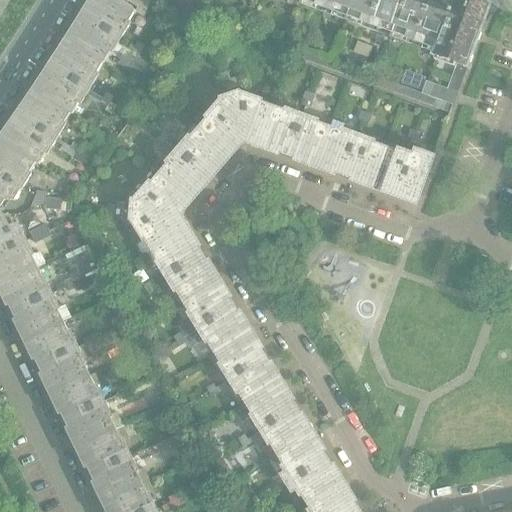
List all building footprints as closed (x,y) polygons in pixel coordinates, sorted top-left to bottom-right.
[(113,54),(131,24),(128,22),(135,11),(116,0),(92,0),(68,39),(104,62),(110,52),(113,54)] [(306,0),(347,15),(352,0),(306,0)] [(392,31),(403,0),(352,0),(347,15),(392,31)] [(437,48),(454,0),(403,0),(392,31),(437,48)] [(467,66),(489,6),(472,0),(471,0),(454,0),(437,48),(435,55),(457,63),(467,66)] [(138,8),(136,12),(143,16),(146,7),(140,3),(138,8)] [(210,17),(213,9),(200,4),(197,12),(210,17)] [(191,37),(200,19),(183,10),(174,28),(191,37)] [(257,22),(260,14),(250,10),(247,18),(257,22)] [(301,25),(305,15),(299,12),(295,22),(301,25)] [(233,37),(236,30),(228,27),(225,34),(233,37)] [(81,105),(99,75),(97,73),(104,62),(68,39),(64,47),(35,90),(72,114),(78,103),(81,105)] [(141,51),(144,46),(137,42),(135,47),(141,51)] [(138,55),(141,51),(135,47),(132,52),(138,55)] [(422,93),(376,76),(340,63),(332,60),(294,47),(291,56),(450,113),(453,105),(428,95),(422,93)] [(464,73),(467,66),(457,63),(454,69),(464,73)] [(462,79),(464,73),(454,69),(452,76),(462,79)] [(230,79),(227,71),(218,75),(221,82),(230,79)] [(460,86),(462,79),(452,76),(450,82),(460,86)] [(238,87),(235,78),(225,81),(228,91),(238,87)] [(426,81),(422,93),(428,95),(432,84),(426,81)] [(457,92),(460,86),(450,82),(447,89),(457,92)] [(457,92),(447,89),(432,84),(428,95),(453,105),(457,92)] [(260,147),(277,100),(265,96),(262,102),(238,93),(236,89),(220,95),(220,98),(205,116),(201,113),(192,124),(200,130),(231,157),(239,147),(248,143),(260,147)] [(46,156),(72,114),(35,90),(33,93),(2,138),(36,162),(41,153),(46,156)] [(107,107),(110,103),(103,99),(101,103),(107,107)] [(315,168),(328,131),(313,125),(314,121),(286,111),(288,104),(277,100),(260,147),(280,155),(281,152),(295,157),(294,160),(315,168)] [(192,202),(231,157),(200,130),(191,141),(187,138),(167,162),(164,160),(155,171),(192,202)] [(169,137),(163,131),(160,135),(166,141),(169,137)] [(372,188),(385,152),(370,146),(371,142),(342,131),(340,135),(328,131),(315,168),(336,175),(337,175),(337,173),(351,178),(351,180),(351,181),(372,188)] [(166,141),(160,135),(156,139),(162,144),(166,141)] [(15,201),(31,175),(26,171),(32,162),(35,163),(36,162),(2,138),(0,140),(0,219),(5,218),(1,210),(6,200),(15,201)] [(87,158),(77,152),(78,151),(71,147),(58,140),(57,143),(62,146),(59,150),(83,165),(87,158)] [(78,151),(80,147),(74,143),(71,147),(78,151)] [(417,204),(433,158),(419,153),(417,159),(398,152),(397,156),(385,152),(372,188),(417,204)] [(154,250),(188,230),(182,219),(184,210),(192,202),(155,171),(147,180),(153,185),(152,187),(149,184),(131,204),(126,204),(126,222),(131,222),(143,241),(147,238),(154,250)] [(45,203),(45,197),(35,197),(31,207),(44,206),(44,203),(45,203)] [(33,255),(19,224),(16,226),(16,225),(10,228),(5,218),(0,219),(0,286),(37,269),(31,256),(33,255)] [(271,223),(267,229),(272,233),(277,228),(271,223)] [(33,238),(48,231),(45,224),(31,231),(33,235),(32,236),(33,238)] [(290,238),(279,229),(273,236),(284,245),(290,238)] [(205,263),(198,250),(200,249),(188,230),(154,250),(144,256),(151,268),(157,264),(172,289),(176,294),(180,291),(187,302),(220,281),(208,261),(205,263)] [(36,243),(50,236),(48,231),(33,238),(36,243)] [(94,261),(78,268),(81,276),(84,274),(86,278),(87,277),(99,272),(94,261)] [(65,321),(52,294),(46,279),(43,280),(37,269),(0,286),(0,287),(9,307),(11,305),(18,319),(16,320),(25,340),(65,321)] [(122,281),(117,272),(108,278),(113,286),(122,281)] [(154,286),(162,281),(158,275),(151,281),(154,286)] [(75,283),(77,288),(75,288),(77,292),(91,285),(87,277),(86,278),(75,283)] [(74,283),(72,278),(64,282),(67,287),(74,283)] [(251,331),(239,312),(237,314),(229,301),(231,300),(220,281),(187,302),(194,312),(190,314),(193,319),(179,327),(182,333),(174,337),(180,346),(187,342),(185,338),(199,329),(208,343),(211,341),(218,352),(251,331)] [(153,286),(150,282),(144,286),(146,290),(153,286)] [(75,283),(74,283),(67,287),(69,292),(75,288),(77,288),(75,283)] [(146,291),(142,285),(136,289),(140,295),(146,291)] [(156,291),(153,286),(146,290),(149,295),(156,291)] [(135,308),(148,300),(145,294),(131,302),(135,308)] [(101,370),(89,345),(79,350),(65,321),(25,340),(35,361),(38,359),(44,373),(42,374),(43,376),(52,395),(89,377),(89,376),(101,370)] [(268,365),(260,352),(263,350),(251,331),(218,352),(225,364),(221,366),(239,395),(243,392),(248,402),(282,382),(270,363),(268,365)] [(85,344),(93,340),(100,337),(98,332),(83,339),(85,344)] [(103,342),(100,337),(93,340),(96,345),(103,342)] [(113,417),(106,402),(99,387),(95,389),(89,377),(52,395),(61,415),(64,414),(70,427),(68,428),(78,448),(123,426),(118,415),(113,417)] [(299,415),(292,403),(294,401),(282,382),(248,402),(256,415),(253,417),(269,444),(273,442),(280,454),(313,433),(302,414),(299,415)] [(216,389),(213,384),(206,388),(209,393),(216,389)] [(212,397),(225,389),(223,384),(216,389),(209,393),(212,397)] [(252,417),(246,407),(237,413),(243,422),(252,417)] [(181,431),(176,421),(169,424),(174,434),(181,431)] [(139,470),(125,442),(130,439),(123,426),(78,448),(87,469),(90,467),(93,474),(96,481),(94,482),(104,502),(142,484),(149,480),(143,469),(139,470)] [(330,466),(323,454),(325,452),(313,433),(280,454),(286,464),(283,466),(287,474),(282,477),(291,492),(296,489),(300,495),(304,493),(311,505),(345,484),(333,465),(330,466)] [(248,439),(244,434),(238,438),(241,444),(248,439)] [(160,451),(179,442),(176,435),(156,445),(160,451)] [(243,447),(257,439),(254,435),(248,439),(241,444),(243,447)] [(159,511),(158,509),(151,495),(147,496),(142,484),(104,502),(108,511),(159,511)] [(358,511),(354,505),(356,503),(345,484),(311,505),(315,511),(358,511)] [(273,493),(271,488),(264,492),(267,497),(273,493)] [(276,497),(273,493),(267,497),(270,501),(276,497)] [(164,511),(180,504),(178,499),(171,503),(162,507),(164,511)]
